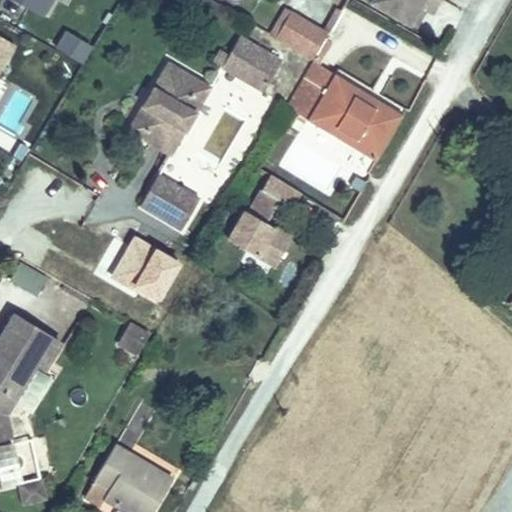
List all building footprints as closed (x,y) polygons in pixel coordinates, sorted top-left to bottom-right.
[(18,0),(44,14),(51,0),(18,0)] [(441,0),(371,0),(371,1),(409,23),(419,5),(426,9),(433,13),(441,0)] [(426,9),(419,5),(409,23),(415,27),(426,9)] [(278,19),(284,23),(291,10),(285,7),(278,19)] [(335,7),(323,29),(328,32),(341,10),(335,7)] [(278,19),(269,34),(312,59),(328,32),(323,29),(291,10),(284,23),(278,19)] [(346,33),(400,59),(409,39),(355,14),(346,33)] [(63,31),(53,49),(82,66),(92,49),(63,31)] [(239,36),(235,43),(257,55),(261,49),(239,36)] [(0,72),(14,48),(0,40),(0,72)] [(257,55),(235,43),(221,66),(263,91),(281,60),(261,49),(257,55)] [(312,59),(285,106),(376,161),(402,114),(312,59)] [(168,62),(127,130),(170,155),(210,87),(168,62)] [(199,199),(158,174),(140,204),(181,229),(199,199)] [(291,207),(300,192),(270,174),(247,210),(243,208),(226,236),(273,265),(290,237),(265,221),(279,199),(291,207)] [(366,182),(355,176),(350,185),(361,191),(366,182)] [(9,278),(36,295),(47,277),(20,260),(9,278)] [(0,437),(11,435),(6,413),(37,362),(33,359),(48,335),(14,314),(0,337),(0,437)] [(152,335),(135,325),(124,345),(141,354),(152,335)] [(60,342),(48,335),(33,359),(37,362),(45,367),(60,342)] [(11,435),(0,437),(0,486),(20,483),(19,481),(40,477),(32,438),(13,442),(11,435)] [(96,477),(85,496),(98,504),(100,505),(105,497),(119,505),(115,511),(152,511),(171,479),(128,454),(114,446),(95,477),(96,477)] [(40,477),(19,481),(20,483),(24,502),(47,496),(42,476),(40,477)]
